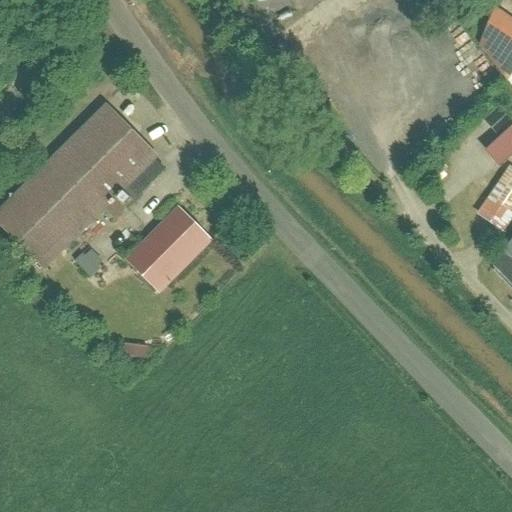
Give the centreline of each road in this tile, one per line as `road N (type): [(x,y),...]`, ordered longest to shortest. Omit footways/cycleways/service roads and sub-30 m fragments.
road 1 (residential): [(95,0),(223,161),(511,468)]
road 2 (residential): [(511,320),(412,215)]
road 3 (track): [(95,0),(0,86)]
